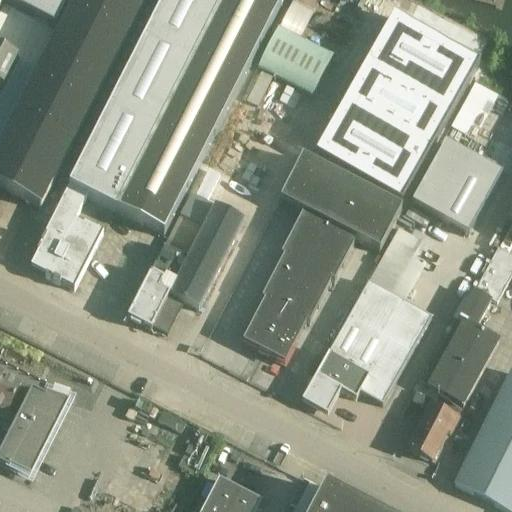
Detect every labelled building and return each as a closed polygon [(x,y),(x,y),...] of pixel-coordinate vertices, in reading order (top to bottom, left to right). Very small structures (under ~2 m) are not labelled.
[(147,0),(75,0),(0,149),(0,191),(40,212),(147,0)] [(8,0),(5,6),(56,31),(71,0),(8,0)] [(164,0),(68,192),(85,201),(114,215),(163,240),(282,5),(270,0),(164,0)] [(401,208),(479,69),(393,20),(314,159),(401,208)] [(311,98),(333,58),(280,30),(259,70),(311,98)] [(0,94),(19,58),(0,48),(0,94)] [(445,148),(411,208),(468,240),(501,179),(445,148)] [(398,210),(315,166),(299,158),(276,200),(299,213),(277,255),(279,256),(257,299),(260,300),(237,343),(280,365),(302,323),(305,324),(327,282),(330,283),(352,241),(375,253),(398,210)] [(74,225),(85,203),(67,194),(35,258),(37,259),(29,273),(72,295),(73,294),(101,239),(74,225)] [(175,229),(127,323),(135,327),(151,335),(153,331),(167,302),(214,209),(191,197),(179,219),(175,229)] [(214,209),(167,302),(182,310),(183,307),(198,315),(244,225),(214,209)] [(511,281),(511,260),(498,253),(478,289),(474,296),(473,295),(457,325),(461,327),(426,392),(463,412),(500,346),(477,333),(491,306),(497,309),(511,281)] [(315,381),(301,405),(327,420),(341,395),(355,403),(359,397),(382,410),(431,322),(403,306),(368,287),(367,288),(328,358),(315,381)] [(167,302),(153,331),(167,338),(182,310),(167,302)] [(0,412),(7,415),(21,388),(0,377),(0,375),(1,373),(0,373),(0,412)] [(511,511),(511,377),(510,377),(454,488),(494,508),(501,511),(511,511)] [(46,398),(45,400),(32,394),(0,457),(0,469),(7,473),(9,470),(31,481),(69,405),(46,398)] [(459,424),(432,409),(409,454),(431,466),(445,439),(451,441),(459,424)] [(215,454),(220,443),(197,432),(191,442),(215,454)] [(190,445),(185,456),(208,467),(213,457),(190,445)] [(206,471),(183,459),(178,470),(201,481),(206,471)] [(254,502),(218,483),(203,511),(257,511),(256,511),(253,504),(254,502)] [(362,511),(325,493),(315,511),(362,511)]
